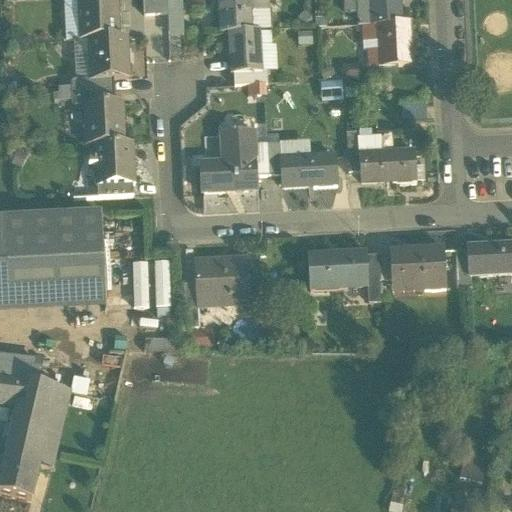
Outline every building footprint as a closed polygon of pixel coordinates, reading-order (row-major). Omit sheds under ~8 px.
[(144,0),(145,18),(170,18),(168,0),(144,0)] [(168,0),(170,18),(183,17),(182,0),(168,0)] [(219,0),(221,37),(229,37),(250,36),(249,15),(248,0),(219,0)] [(264,0),(248,0),(249,15),(265,14),(264,0)] [(370,0),(372,29),(380,29),(401,28),(399,0),(370,0)] [(81,44),(89,43),(117,42),(115,1),(79,2),(81,44)] [(184,38),(183,17),(170,18),(170,39),(184,38)] [(409,27),(401,28),(380,29),(382,69),(382,70),(397,69),(411,69),(409,27)] [(258,35),(250,36),(229,37),(232,78),(234,78),(261,77),(261,76),(258,35)] [(125,41),(117,42),(89,43),(91,83),(91,85),(113,83),(127,83),(125,41)] [(343,80),(369,79),(368,67),(342,68),(343,80)] [(369,70),(370,83),(398,81),(397,69),(382,70),(382,69),(369,70)] [(234,78),(234,90),(264,89),(267,88),(267,76),(261,76),(261,77),(234,78)] [(115,107),(114,95),(113,83),(91,85),(91,83),(72,84),(73,97),(74,110),(85,110),(84,109),(115,107)] [(321,103),(342,102),(341,86),(320,87),(321,103)] [(86,150),(95,150),(122,148),(120,107),(115,107),(84,109),(85,110),(86,150)] [(387,108),(388,124),(414,123),(413,107),(387,108)] [(414,135),(394,136),(394,153),(415,152),(414,135)] [(201,168),(202,198),(226,196),(226,195),(257,193),(257,181),(255,150),(254,137),(252,137),(232,139),(233,166),(222,167),(201,168)] [(220,139),(222,167),(233,166),(232,139),(220,139)] [(347,146),(348,179),(360,178),(359,160),(358,146),(347,146)] [(131,148),(122,148),(95,150),(97,191),(132,189),(133,189),(131,148)] [(257,181),(269,181),(267,150),(255,150),(257,181)] [(279,150),(267,150),(269,181),(281,180),(280,164),(279,150)] [(392,185),(392,188),(416,187),(414,157),(359,160),(360,178),(361,187),(392,185)] [(313,190),(313,192),(337,191),(335,161),(280,164),(281,180),(281,192),(313,190)] [(96,191),(97,203),(133,201),(132,189),(97,191),(96,191)] [(8,300),(0,300),(0,319),(106,314),(100,218),(4,223),(8,300)] [(0,223),(0,300),(8,300),(4,223),(0,223)] [(468,256),(469,282),(470,282),(511,279),(511,251),(491,253),(491,251),(467,252),(468,256)] [(423,284),(424,296),(446,294),(443,253),(422,254),(422,258),(390,260),(391,285),(423,284)] [(457,278),(457,294),(462,294),(465,294),(471,294),(470,282),(469,282),(468,256),(455,256),(457,278)] [(308,260),(310,296),(367,293),(368,293),(366,262),(366,261),(334,263),(333,259),(308,260)] [(390,260),(378,261),(379,286),(391,285),(390,260)] [(380,308),(379,286),(378,261),(366,262),(368,293),(367,293),(368,309),(380,308)] [(197,311),(250,308),(247,264),(194,267),(196,288),(197,311)] [(184,289),(186,333),(198,332),(197,311),(196,288),(184,289)] [(40,365),(0,360),(0,384),(33,388),(39,390),(40,365)] [(0,408),(27,412),(33,388),(0,384),(0,408)] [(39,390),(33,388),(27,412),(15,463),(14,465),(39,471),(51,474),(69,397),(39,390)] [(0,497),(31,505),(39,471),(14,465),(15,463),(6,461),(3,474),(0,487),(0,497)] [(389,511),(401,511),(405,497),(394,494),(389,511)]
